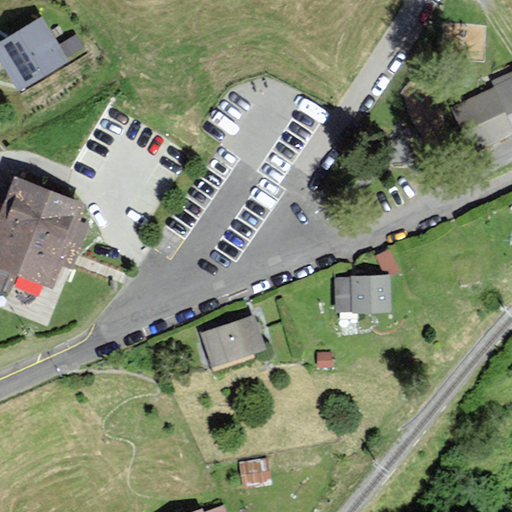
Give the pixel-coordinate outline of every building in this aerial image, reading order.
[(42,21),(0,46),(0,51),(22,87),(66,60),(42,21)] [(511,74),(495,82),(498,89),(457,107),(475,149),(511,132),(511,74)] [(83,205),(15,180),(0,221),(0,290),(7,293),(15,272),(52,286),(61,263),(72,267),(86,226),(77,223),(83,205)] [(352,280),(338,280),(338,310),(389,309),(389,277),(352,278),(352,280)] [(252,318),(204,333),(214,365),(262,350),(252,318)] [(330,354),(319,354),(320,366),(330,366),(330,354)] [(267,460),(242,463),(246,487),(270,483),(267,460)]
